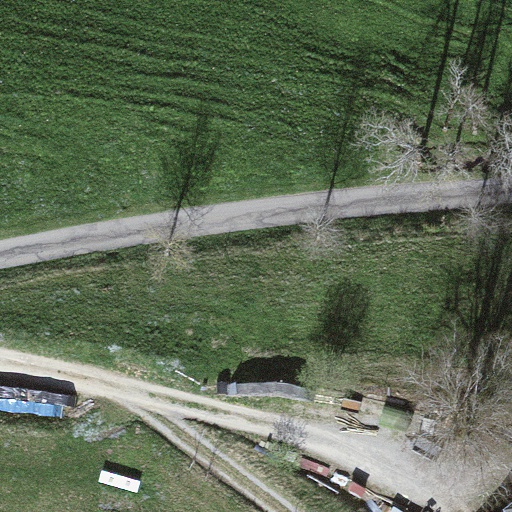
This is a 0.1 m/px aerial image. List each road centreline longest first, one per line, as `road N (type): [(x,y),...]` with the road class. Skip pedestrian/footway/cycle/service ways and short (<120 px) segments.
road 1 (unclassified): [(0,252),(511,182)]
road 2 (track): [(440,511),(328,446),(0,359)]
road 3 (track): [(123,387),(281,511)]
